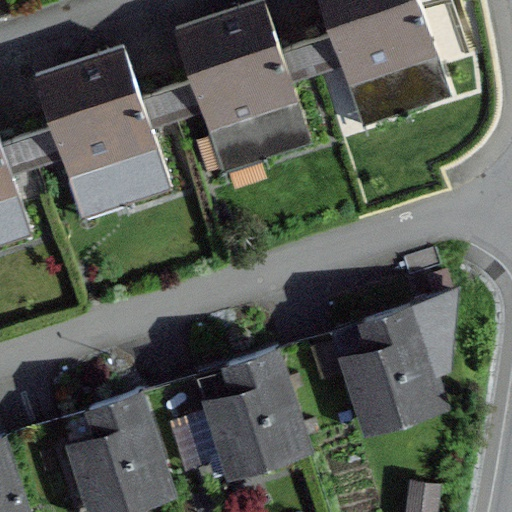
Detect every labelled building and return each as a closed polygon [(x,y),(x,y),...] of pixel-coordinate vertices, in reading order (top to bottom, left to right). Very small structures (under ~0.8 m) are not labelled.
[(415,0),(324,0),(365,121),(447,93),(415,0)] [(263,4),(179,33),(226,167),(309,139),(263,4)] [(122,52),(39,81),(86,216),(169,187),(122,52)] [(0,149),(0,241),(28,232),(0,149)] [(339,330),(372,430),(450,405),(418,305),(339,330)] [(225,362),(234,388),(210,396),(233,467),(304,444),(273,347),(225,362)] [(105,511),(175,490),(144,394),(90,412),(98,436),(73,444),(95,511),(105,511)] [(0,439),(0,511),(32,511),(8,437),(0,439)]
